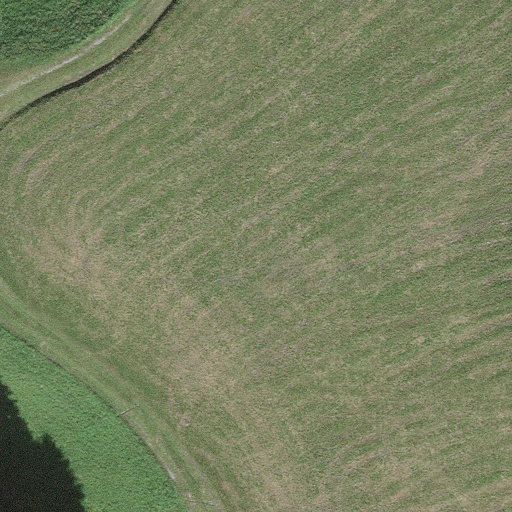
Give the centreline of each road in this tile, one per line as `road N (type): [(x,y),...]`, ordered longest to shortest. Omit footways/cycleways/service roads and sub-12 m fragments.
road 1 (track): [(0,288),(29,328),(213,496),(217,511)]
road 2 (track): [(157,0),(107,45),(0,107)]
